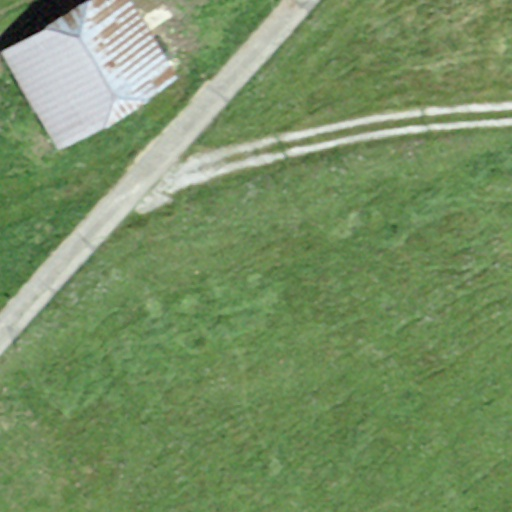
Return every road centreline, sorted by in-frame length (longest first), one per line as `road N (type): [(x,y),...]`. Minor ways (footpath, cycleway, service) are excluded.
road 1 (unclassified): [(315,0),(0,353)]
road 2 (track): [(160,177),(511,115)]
